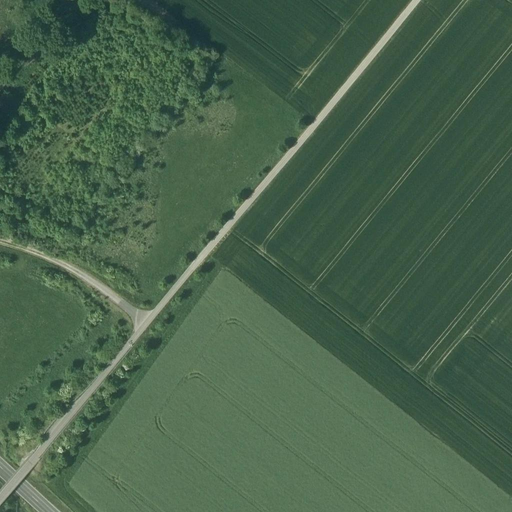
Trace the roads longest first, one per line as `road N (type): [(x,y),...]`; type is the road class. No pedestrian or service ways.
road 1 (track): [(0,492),(202,264),(418,0)]
road 2 (track): [(0,237),(39,249),(149,319)]
